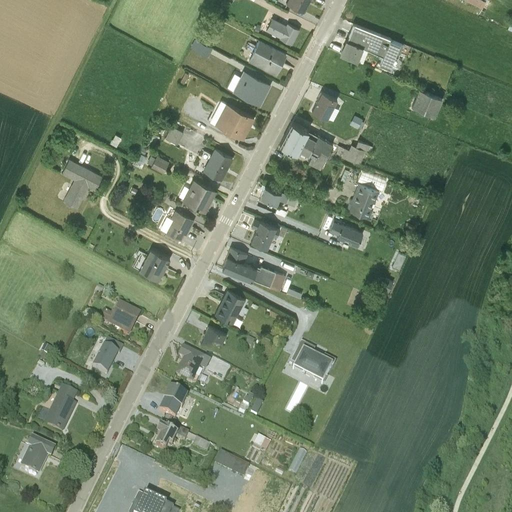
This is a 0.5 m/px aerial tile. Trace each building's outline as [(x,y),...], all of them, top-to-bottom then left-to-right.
[(271,13),(264,25),(278,33),(290,40),(298,24),(286,18),(285,20),(271,13)] [(362,43),(356,57),(362,59),(367,46),(382,52),(394,56),(398,58),(402,49),(399,48),(402,40),(389,34),(352,19),(345,36),(362,43)] [(195,35),(190,44),(207,52),(212,43),(195,35)] [(362,43),(345,36),(344,35),(338,49),(356,57),(362,43)] [(258,36),(247,56),(274,70),(285,50),(258,36)] [(391,55),(382,52),(378,60),(387,65),(391,55)] [(242,65),(231,86),(259,101),(270,79),(242,65)] [(184,69),(179,79),(182,81),(188,71),(184,69)] [(418,83),(410,101),(433,111),(441,94),(418,83)] [(320,86),(310,106),(326,114),(327,112),(331,103),(332,101),(336,95),(320,86)] [(213,119),(225,97),(218,95),(208,116),(213,119)] [(225,97),(213,119),(242,134),(253,112),(225,97)] [(331,103),(327,112),(332,115),(334,110),(337,104),(332,101),(331,103)] [(353,110),(348,119),(356,124),(361,114),(353,110)] [(285,128),(311,142),(318,146),(319,144),(327,148),(328,145),(331,139),(316,131),(314,134),(305,129),(307,126),(290,117),(285,128)] [(170,121),(164,134),(176,140),(182,128),(170,121)] [(311,142),(285,128),(278,139),(295,148),(297,145),(307,150),(311,142)] [(111,135),(108,139),(115,142),(120,133),(114,130),(111,135)] [(152,130),(147,138),(155,143),(160,135),(152,130)] [(337,141),(333,148),(359,158),(364,146),(369,148),(372,142),(357,135),(354,142),(350,140),(348,145),(337,141)] [(311,142),(307,150),(306,150),(310,152),(307,158),(319,164),(325,152),(327,148),(319,144),(318,146),(311,142)] [(214,144),(202,166),(220,175),(232,153),(214,144)] [(137,149),(132,159),(142,164),(147,154),(137,149)] [(152,159),(150,162),(162,168),(167,157),(156,151),(152,159)] [(68,154),(60,168),(73,175),(62,196),(76,203),(87,182),(94,185),(101,171),(68,154)] [(192,174),(181,195),(204,207),(215,185),(192,174)] [(347,198),(345,205),(347,205),(368,213),(371,204),(371,205),(374,197),(378,187),(357,179),(350,195),(349,194),(347,198)] [(277,193),(280,186),(263,180),(258,192),(275,198),(277,193)] [(280,186),(277,193),(285,196),(285,197),(293,201),(296,193),(288,190),(280,186)] [(276,202),(274,208),(284,212),(286,206),(276,202)] [(172,214),(165,227),(180,235),(183,229),(186,230),(190,222),(193,216),(193,215),(174,205),(170,213),(172,214)] [(255,223),(249,238),(266,244),(271,230),(275,232),(278,223),(252,213),(249,220),(255,223)] [(332,215),(327,227),(335,230),(334,233),(342,236),(343,233),(347,235),(346,238),(355,242),(356,239),(361,227),(352,223),(348,221),(340,218),(339,218),(339,216),(332,213),(332,215)] [(225,250),(243,257),(246,249),(229,242),(225,250)] [(149,244),(138,265),(157,276),(161,269),(169,255),(149,244)] [(399,263),(405,249),(398,246),(392,260),(399,263)] [(243,257),(225,250),(220,263),(250,275),(251,274),(255,263),(255,262),(243,257)] [(255,263),(251,274),(268,282),(278,286),(285,271),(274,266),(260,261),(259,262),(255,261),(255,262),(255,263)] [(384,273),(379,284),(386,287),(391,277),(384,273)] [(226,285),(213,309),(231,318),(244,294),(226,284),(226,285)] [(107,328),(106,329),(129,340),(140,318),(118,307),(111,319),(107,328)] [(107,328),(111,319),(104,315),(100,325),(107,328)] [(203,332),(199,340),(217,349),(225,332),(226,330),(211,323),(209,321),(207,321),(202,331),(203,332)] [(247,340),(242,349),(250,353),(254,344),(247,340)] [(296,352),(288,367),(293,369),(291,374),(301,379),(320,389),(330,370),(332,372),(335,367),(335,366),(323,360),(321,364),(311,359),(313,355),(313,354),(304,349),(299,346),(298,347),(296,352)] [(102,348),(91,371),(106,378),(117,356),(102,348)] [(199,372),(204,362),(182,350),(177,360),(182,363),(174,379),(191,388),(199,372)] [(40,355),(36,363),(46,368),(50,361),(40,355)] [(204,362),(199,372),(204,375),(210,365),(204,362)] [(167,390),(161,403),(180,412),(186,400),(167,390)] [(57,399),(42,429),(62,438),(76,409),(72,408),(76,398),(61,391),(57,399)] [(244,403),(242,407),(247,410),(252,401),(248,399),(246,403),(244,403)] [(258,405),(252,416),(255,417),(262,407),(258,405)] [(163,432),(176,439),(179,433),(174,430),(177,425),(165,419),(160,431),(163,432)] [(163,432),(160,431),(159,431),(154,439),(158,441),(153,451),(164,456),(166,451),(167,449),(171,450),(175,442),(176,439),(163,432)] [(176,439),(175,442),(183,446),(185,442),(193,446),(191,449),(206,456),(209,448),(195,441),(187,437),(179,433),(176,439)] [(28,452),(19,471),(38,480),(47,462),(50,463),(50,461),(54,452),(30,441),(25,451),(28,452)] [(300,452),(297,460),(304,462),(307,455),(300,452)] [(219,455),(213,467),(216,469),(242,481),(248,469),(219,455)] [(135,511),(142,499),(137,497),(129,511),(135,511)] [(142,499),(135,511),(164,511),(166,508),(157,504),(158,502),(152,499),(151,501),(142,497),(142,499)]
